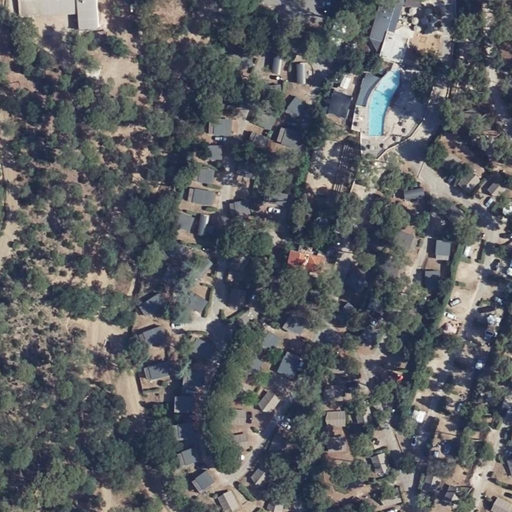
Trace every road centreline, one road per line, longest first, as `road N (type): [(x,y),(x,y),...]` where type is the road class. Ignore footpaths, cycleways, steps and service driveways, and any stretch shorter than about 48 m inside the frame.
road 1 (track): [(208,0),(104,289),(105,317),(127,356),(161,486),(179,511)]
road 2 (track): [(3,0),(0,85),(15,172),(11,232),(0,261)]
road 3 (track): [(105,317),(88,377),(108,511)]
